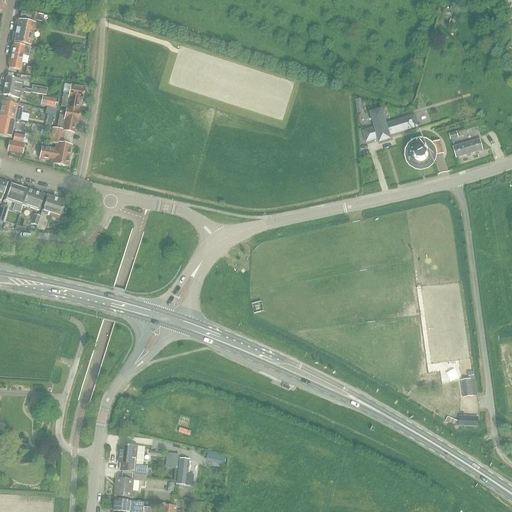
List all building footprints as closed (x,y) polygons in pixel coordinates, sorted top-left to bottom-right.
[(20,11),(19,18),(42,23),(43,16),(43,15),(42,15),(31,13),(20,11)] [(468,14),(460,11),(453,28),(461,31),(468,14)] [(13,42),(16,43),(30,46),(34,24),(17,21),(13,42)] [(8,69),(16,70),(19,71),(22,55),(27,56),(29,47),(13,44),(8,69)] [(6,77),(2,95),(3,95),(25,100),(26,95),(22,95),(23,92),(23,90),(21,89),(22,81),(12,78),(7,77),(6,77)] [(23,90),(23,92),(30,94),(30,93),(45,96),(47,89),(32,86),(31,90),(24,89),(23,90)] [(64,118),(78,121),(80,110),(78,110),(79,100),(81,101),(82,101),(84,90),(70,87),(68,96),(63,95),(60,109),(66,110),(64,118)] [(54,107),(56,100),(42,97),(40,105),(54,107)] [(1,102),(0,106),(0,116),(14,120),(17,105),(1,102)] [(45,115),(54,117),(56,110),(46,108),(45,115)] [(375,128),(364,131),(367,141),(378,138),(380,142),(389,139),(388,135),(412,127),(418,126),(415,116),(409,117),(385,125),(381,111),(371,113),(375,128)] [(0,116),(0,136),(10,138),(14,120),(0,116)] [(78,121),(64,118),(58,117),(56,131),(52,130),(49,142),(62,144),(64,131),(73,133),(74,133),(76,123),(77,123),(78,123),(78,121)] [(12,141),(16,142),(22,143),(23,137),(13,134),(12,141)] [(456,158),(483,150),(480,139),(452,147),(456,158)] [(440,141),(428,144),(432,157),(444,154),(440,141)] [(24,145),(9,142),(7,151),(22,154),(24,145)] [(71,146),(62,144),(49,142),(49,147),(42,146),(39,159),(52,162),(52,164),(67,167),(71,146)] [(412,155),(412,156),(412,158),(413,159),(414,160),(415,161),(416,162),(417,163),(418,163),(420,163),(421,163),(423,163),(424,163),(425,162),(426,161),(427,160),(428,159),(429,158),(429,156),(429,155),(429,153),(428,152),(428,151),(427,150),(426,149),(425,148),(424,147),(422,147),(421,146),(420,146),(418,147),(417,147),(416,148),(415,149),(414,150),(413,151),(412,152),(412,154),(412,155)] [(6,200),(16,203),(22,205),(27,190),(11,185),(9,189),(6,200)] [(44,195),(27,190),(22,205),(39,211),(44,195)] [(46,196),(39,218),(36,228),(44,231),(47,220),(45,219),(47,213),(59,217),(64,202),(46,196)] [(36,226),(39,218),(33,216),(30,224),(36,226)] [(470,380),(461,381),(464,397),(472,396),(470,380)] [(459,417),(459,426),(477,427),(478,418),(459,417)] [(120,444),(118,464),(135,466),(134,474),(147,475),(148,467),(142,466),(144,447),(120,444)] [(219,455),(216,464),(223,465),(225,456),(219,455)] [(180,459),(177,484),(192,485),(193,476),(187,476),(189,460),(180,459)] [(117,477),(115,496),(132,498),(132,491),(138,491),(139,481),(146,482),(147,475),(134,474),(134,475),(123,474),(123,478),(117,477)] [(115,499),(113,511),(123,511),(150,511),(151,507),(143,507),(144,502),(131,501),(115,499)]
